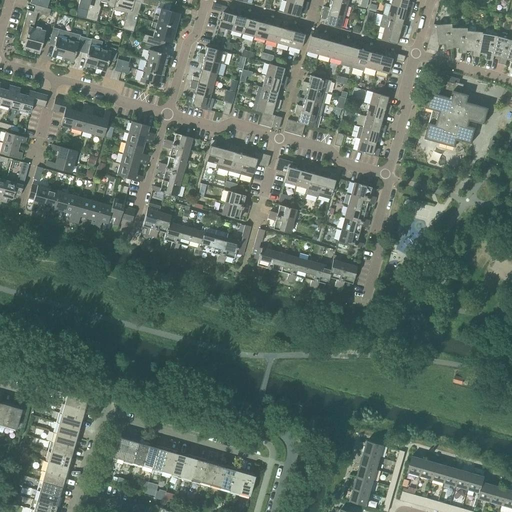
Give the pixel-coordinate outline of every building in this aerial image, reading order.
[(31,0),(30,3),(36,5),(47,8),(49,0),(31,0)] [(80,0),(76,16),(85,18),(90,0),(80,0)] [(90,0),(85,18),(97,22),(101,7),(100,5),(97,4),(98,0),(104,0),(109,1),(111,5),(115,6),(116,0),(90,0)] [(116,0),(115,6),(114,7),(127,10),(122,29),(133,32),(141,3),(142,0),(116,0)] [(307,6),(286,0),(283,12),(298,17),(300,12),(305,14),(307,6)] [(324,6),(323,10),(344,16),(347,5),(332,0),(330,8),(324,6)] [(361,0),(362,1),(360,7),(366,8),(368,0),(361,0)] [(391,0),(391,4),(412,10),(414,3),(408,2),(408,0),(391,0)] [(219,27),(231,30),(235,15),(228,13),(229,7),(215,3),(213,3),(211,9),(223,12),(219,27)] [(412,10),(391,4),(387,16),(403,20),(404,16),(410,17),(412,10)] [(47,8),(36,5),(34,12),(28,10),(20,40),(25,42),(23,49),(39,53),(45,31),(33,28),(37,13),(49,16),(51,9),(47,8)] [(154,15),(153,21),(176,28),(180,13),(161,8),(159,16),(154,15)] [(231,30),(242,33),(248,12),(241,10),(239,16),(235,15),(231,30)] [(344,16),(323,10),(321,18),(326,20),(325,24),(341,28),(344,16)] [(242,33),(254,37),(258,21),(251,19),(253,13),(248,12),(242,33)] [(407,26),(402,24),(403,20),(387,16),(382,14),(379,26),(384,27),(405,33),(407,26)] [(254,37),(266,40),(271,19),(267,17),(265,23),(258,21),(254,37)] [(266,40),(277,43),(281,28),(274,26),(276,20),(271,19),(266,40)] [(454,48),(454,47),(454,45),(453,27),(453,24),(453,23),(452,20),(450,20),(450,23),(437,24),(434,24),(427,48),(438,51),(440,44),(447,44),(447,49),(454,48)] [(142,41),(144,42),(159,46),(164,47),(165,41),(172,42),(176,28),(153,21),(151,28),(155,29),(153,37),(144,34),(142,41)] [(277,43),(289,46),(294,25),(287,23),(285,29),(281,28),(277,43)] [(467,53),(468,50),(468,48),(467,48),(468,30),(469,30),(469,27),(455,27),(455,24),(453,24),(453,27),(454,45),(454,47),(460,47),(460,52),(467,53)] [(294,25),(289,46),(301,49),(305,34),(297,32),(299,26),(294,25)] [(405,33),(384,27),(381,39),(396,44),(398,36),(404,38),(405,33)] [(481,57),(481,53),(481,51),(483,33),(484,33),(484,32),(484,29),(482,28),(481,31),(469,30),(468,30),(467,48),(468,48),(468,50),(474,51),(473,56),(481,57)] [(70,33),(53,29),(49,43),(55,45),(52,56),(62,59),(70,33)] [(493,60),(495,55),(495,53),(499,36),(486,33),(486,29),(484,29),(484,32),(484,33),(483,33),(481,51),(481,53),(487,54),(486,59),(493,60)] [(306,51),(318,54),(324,33),(320,32),(318,38),(311,36),(306,51)] [(70,33),(62,59),(73,62),(76,51),(82,52),(86,38),(80,36),(70,33)] [(318,54),(330,57),(334,42),(327,40),(329,34),(324,33),(318,54)] [(506,64),(508,59),(508,57),(511,44),(511,37),(511,39),(499,36),(495,53),(495,55),(501,57),(499,62),(506,64)] [(86,38),(82,52),(88,54),(84,65),(95,68),(101,49),(102,42),(86,38)] [(340,64),(347,39),(343,38),(341,44),(334,42),(330,57),(341,61),(340,64)] [(340,64),(352,68),(357,48),(350,46),(352,41),(347,39),(340,64)] [(149,49),(146,59),(166,65),(169,55),(157,52),(159,46),(144,42),(142,48),(149,49)] [(364,71),(365,67),(371,46),(366,45),(365,50),(357,48),(352,68),(364,71)] [(365,67),(376,70),(381,55),(373,53),(375,47),(371,46),(365,67)] [(101,49),(95,68),(106,71),(109,60),(115,61),(118,49),(108,47),(107,50),(101,49)] [(227,52),(213,48),(207,47),(205,54),(199,53),(198,57),(224,64),(227,52)] [(381,55),(376,70),(388,73),(392,59),(404,62),(405,55),(386,50),(385,56),(381,55)] [(198,57),(197,61),(203,63),(201,70),(216,74),(223,76),(226,65),(224,64),(198,57)] [(118,59),(115,70),(120,72),(123,61),(118,59)] [(146,59),(143,71),(163,76),(166,65),(146,59)] [(123,61),(120,72),(128,74),(130,67),(128,67),(129,62),(123,61)] [(269,63),(266,75),(287,81),(288,77),(282,75),(284,68),(269,63)] [(193,76),(192,80),(213,86),(216,74),(201,70),(199,77),(193,76)] [(163,76),(143,71),(140,82),(160,87),(163,76)] [(287,81),(266,75),(262,87),(278,91),(279,87),(285,89),(287,81)] [(303,81),(302,85),(327,92),(328,93),(331,81),(311,75),(309,83),(303,81)] [(192,80),(190,87),(196,89),(195,93),(210,97),(213,86),(192,80)] [(433,109),(425,138),(455,147),(457,139),(472,143),(476,127),(469,125),(470,120),(485,124),(489,108),(468,102),(470,94),(457,91),(459,84),(448,81),(444,95),(430,91),(426,107),(433,109)] [(0,103),(0,105),(10,108),(15,86),(10,85),(9,90),(4,89),(0,103)] [(307,91),(305,99),(324,104),(327,92),(302,85),(301,90),(307,91)] [(10,108),(20,111),(24,94),(20,93),(21,88),(15,86),(10,108)] [(258,86),(255,97),(280,104),(282,100),(276,98),(278,91),(262,87),(258,86)] [(24,94),(20,111),(30,113),(33,103),(32,103),(36,92),(30,90),(28,95),(24,94)] [(42,94),(36,92),(32,103),(33,103),(38,105),(42,94)] [(373,92),(369,104),(391,110),(392,105),(386,104),(388,96),(373,92)] [(210,97),(195,93),(193,98),(188,96),(185,104),(210,110),(214,98),(210,97)] [(48,95),(42,94),(38,105),(45,107),(48,95)] [(337,107),(343,109),(346,97),(341,96),(340,96),(337,107)] [(52,110),(58,111),(62,99),(56,97),(52,110)] [(252,109),(263,112),(269,114),(271,115),(271,114),(273,107),(279,109),(280,104),(255,97),(252,109)] [(61,125),(71,128),(76,110),(71,109),(73,102),(67,101),(62,99),(58,111),(64,113),(61,125)] [(297,104),(296,109),(321,115),(324,104),(305,99),(303,106),(297,104)] [(222,114),(229,115),(232,104),(226,102),(222,114)] [(71,128),(82,131),(89,106),(84,104),(82,112),(76,110),(71,128)] [(369,104),(366,115),(382,120),(384,113),(389,114),(391,110),(369,104)] [(82,131),(93,134),(98,116),(92,115),(94,107),(89,106),(82,131)] [(298,122),(299,122),(305,124),(318,127),(321,115),(296,109),(295,113),(300,115),(298,122)] [(98,116),(93,134),(104,137),(111,112),(105,110),(103,118),(98,116)] [(260,124),(266,126),(269,114),(263,112),(260,124)] [(266,126),(272,127),(275,115),(271,114),(271,115),(269,114),(266,126)] [(275,115),(272,127),(279,129),(282,117),(275,115)] [(382,120),(366,115),(363,127),(384,133),(386,126),(380,124),(382,120)] [(285,131),(290,132),(294,120),(288,119),(285,131)] [(290,132),(296,134),(299,122),(298,122),(294,120),(290,132)] [(132,121),(129,132),(154,139),(155,134),(148,132),(149,126),(132,121)] [(299,122),(296,134),(302,136),(305,124),(299,122)] [(359,126),(356,138),(375,143),(377,136),(383,137),(384,133),(363,127),(359,126)] [(6,132),(3,142),(19,147),(20,142),(25,144),(27,137),(6,132)] [(129,132),(126,142),(143,147),(145,141),(153,144),(154,139),(129,132)] [(166,139),(165,143),(189,150),(193,138),(175,133),(173,141),(166,139)] [(344,134),(338,133),(335,145),(341,146),(344,134)] [(413,135),(409,151),(414,152),(418,136),(413,135)] [(375,143),(356,138),(354,144),(358,145),(357,151),(378,156),(380,149),(374,147),(375,143)] [(206,161),(218,164),(222,148),(215,147),(217,141),(212,139),(206,161)] [(19,147),(3,142),(0,151),(0,152),(21,159),(23,152),(18,151),(19,147)] [(126,142),(123,153),(148,160),(149,155),(142,153),(143,147),(126,142)] [(171,149),(169,156),(186,161),(189,150),(165,143),(164,147),(171,149)] [(58,151),(57,157),(74,162),(77,151),(52,144),(51,149),(58,151)] [(217,168),(229,171),(235,146),(231,145),(229,150),(222,148),(218,164),(217,168)] [(229,171),(240,174),(245,155),(238,153),(240,147),(235,146),(229,171)] [(245,155),(240,174),(252,177),(256,164),(261,165),(264,154),(254,151),(253,157),(245,155)] [(123,153),(120,164),(137,168),(139,163),(147,165),(148,160),(123,153)] [(271,156),(264,154),(261,165),(267,167),(271,156)] [(90,155),(88,162),(95,164),(97,157),(90,155)] [(160,162),(159,166),(183,173),(186,161),(169,156),(167,164),(160,162)] [(74,162),(57,157),(55,163),(48,161),(46,166),(71,173),(74,162)] [(275,169),(281,171),(284,159),(278,158),(275,169)] [(284,182),(296,185),(300,170),(296,169),(298,163),(284,159),(281,171),(287,172),(284,182)] [(7,180),(1,201),(6,203),(8,198),(13,199),(14,194),(20,196),(29,164),(22,162),(17,183),(7,180)] [(137,168),(120,164),(117,175),(142,181),(144,176),(136,174),(137,168)] [(37,166),(34,179),(40,180),(43,168),(37,166)] [(165,172),(163,180),(180,184),(183,173),(159,166),(158,170),(165,172)] [(296,185),(308,188),(313,167),(309,166),(307,172),(300,170),(296,185)] [(318,168),(313,167),(308,188),(306,194),(318,197),(319,192),(323,176),(316,174),(318,168)] [(323,176),(319,192),(319,196),(330,199),(337,174),(332,172),(331,178),(323,176)] [(180,184),(163,180),(160,187),(153,186),(152,190),(177,197),(180,184)] [(354,182),(351,194),(375,201),(376,197),(369,195),(371,187),(354,182)] [(38,204),(44,206),(49,188),(32,184),(28,198),(34,200),(31,210),(36,212),(38,204)] [(47,215),(52,216),(59,191),(49,188),(44,206),(49,207),(47,215)] [(228,190),(225,202),(249,209),(250,205),(243,203),(245,195),(228,190)] [(59,210),(65,211),(70,194),(59,191),(52,216),(57,218),(59,210)] [(69,221),(73,222),(80,197),(70,194),(65,211),(71,213),(69,221)] [(351,194),(348,206),(365,210),(367,203),(374,204),(375,201),(351,194)] [(80,216),(86,217),(91,200),(80,197),(73,222),(78,223),(80,216)] [(114,198),(112,206),(110,215),(110,216),(115,217),(113,225),(118,226),(120,218),(132,222),(135,210),(124,206),(125,201),(114,198)] [(90,227),(95,228),(102,203),(91,200),(86,217),(92,219),(90,227)] [(249,209),(225,202),(222,214),(239,219),(241,211),(248,213),(249,209)] [(102,203),(95,228),(100,229),(102,222),(108,223),(110,216),(110,215),(112,206),(102,203)] [(149,235),(153,236),(159,212),(161,206),(149,203),(143,226),(151,228),(149,235)] [(270,211),(269,215),(293,221),(297,209),(279,204),(277,213),(270,211)] [(348,206),(344,217),(369,224),(370,220),(363,218),(365,210),(348,206)] [(158,230),(166,232),(169,222),(171,215),(159,212),(153,236),(156,237),(158,230)] [(293,221),(269,215),(268,218),(275,220),(273,228),(290,233),(293,221)] [(344,217),(341,229),(359,233),(361,226),(368,228),(369,224),(344,217)] [(170,248),(174,249),(181,225),(169,222),(166,232),(164,239),(172,241),(170,248)] [(179,243),(187,245),(192,228),(181,225),(174,249),(178,250),(179,243)] [(227,238),(220,262),(224,263),(226,256),(234,258),(235,253),(243,255),(251,226),(245,225),(242,236),(243,236),(241,242),(239,241),(227,238)] [(203,250),(210,252),(216,231),(205,227),(204,231),(197,256),(201,257),(203,250)] [(193,255),(197,256),(204,231),(192,228),(187,245),(195,248),(193,255)] [(263,274),(267,275),(274,251),(262,247),(262,248),(259,247),(261,241),(262,241),(265,230),(259,228),(251,257),(259,259),(257,265),(265,267),(263,274)] [(359,233),(341,229),(338,241),(355,245),(362,247),(363,243),(357,241),(359,233)] [(216,261),(220,262),(227,238),(228,234),(216,231),(210,252),(218,254),(216,261)] [(273,269),(281,271),(285,254),(274,251),(267,275),(271,276),(273,269)] [(287,280),(290,281),(297,257),(285,254),(281,271),(288,273),(287,280)] [(296,275),(304,277),(309,260),(297,257),(290,281),(294,282),(296,275)] [(333,259),(331,266),(332,266),(329,277),(337,279),(335,286),(338,287),(345,263),(333,259)] [(310,286),(313,288),(320,263),(309,260),(304,277),(312,280),(310,286)] [(320,263),(313,288),(317,289),(319,282),(327,284),(329,277),(332,266),(331,266),(320,263)] [(357,266),(345,263),(338,287),(342,288),(344,281),(352,283),(357,266)] [(462,384),(463,378),(455,376),(454,382),(462,384)] [(46,390),(40,388),(38,396),(44,398),(46,390)] [(67,393),(64,404),(84,409),(87,399),(67,393)] [(0,409),(0,424),(6,426),(11,406),(2,403),(0,409)] [(64,404),(61,413),(82,419),(84,409),(64,404)] [(11,406),(6,426),(16,429),(22,409),(11,406)] [(61,413),(59,423),(79,429),(82,419),(61,413)] [(59,423),(56,433),(76,438),(79,429),(59,423)] [(56,433),(53,442),(73,448),(76,438),(56,433)] [(113,456),(123,459),(129,439),(119,436),(113,456)] [(123,459),(133,462),(139,442),(129,439),(123,459)] [(368,440),(364,453),(380,457),(384,445),(368,440)] [(53,442),(50,452),(71,458),(73,448),(53,442)] [(133,462),(142,465),(148,445),(139,442),(133,462)] [(142,465),(152,468),(158,448),(148,445),(142,465)] [(152,468),(162,471),(168,450),(158,448),(152,468)] [(162,471),(172,473),(177,453),(168,450),(162,471)] [(50,452),(48,461),(68,467),(71,458),(50,452)] [(172,473),(181,476),(187,456),(177,453),(172,473)] [(364,453),(361,464),(377,469),(380,457),(364,453)] [(181,476),(191,479),(197,459),(187,456),(181,476)] [(408,472),(420,475),(425,459),(413,456),(408,472)] [(191,479),(201,482),(206,462),(197,459),(191,479)] [(420,475),(432,479),(437,463),(425,459),(420,475)] [(48,461),(45,471),(65,477),(68,467),(48,461)] [(201,482),(210,484),(216,464),(206,462),(201,482)] [(432,479),(444,482),(449,466),(437,463),(432,479)] [(210,484),(220,487),(226,467),(216,464),(210,484)] [(361,464),(357,476),(373,481),(377,469),(361,464)] [(444,482),(456,486),(461,469),(449,466),(444,482)] [(220,487),(230,490),(235,470),(226,467),(220,487)] [(456,486),(468,489),(473,473),(461,469),(456,486)] [(230,490),(239,493),(245,473),(235,470),(230,490)] [(45,471),(42,481),(62,486),(65,477),(45,471)] [(245,473),(239,493),(249,496),(255,476),(245,473)] [(468,489),(480,492),(480,493),(483,481),(484,482),(485,476),(473,473),(468,489)] [(16,474),(13,483),(19,485),(22,475),(16,474)] [(357,476),(354,488),(370,493),(373,481),(357,476)] [(42,481),(39,490),(59,496),(62,486),(42,481)] [(478,497),(491,501),(495,485),(484,482),(483,481),(480,493),(480,492),(478,497)] [(491,501),(502,504),(507,488),(495,485),(491,501)] [(147,488),(145,494),(154,496),(156,491),(147,488)] [(370,493),(354,488),(350,501),(366,505),(370,493)] [(511,511),(511,489),(507,488),(502,504),(501,511),(504,511),(511,511)] [(39,490),(37,500),(57,506),(59,496),(39,490)] [(402,494),(400,500),(401,500),(412,503),(415,494),(403,491),(402,494)] [(183,505),(185,498),(178,497),(177,503),(183,505)] [(37,500),(34,509),(42,511),(54,511),(57,506),(37,500)]
